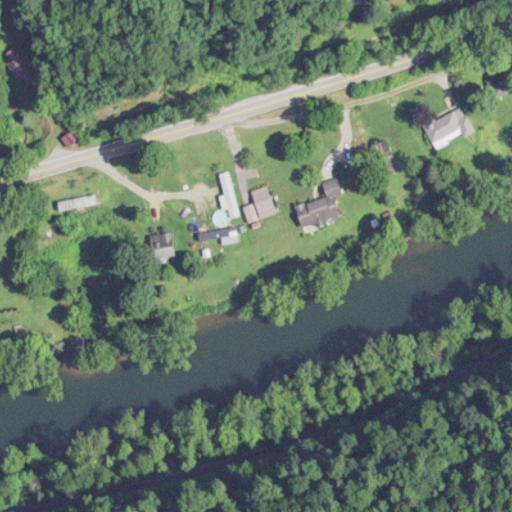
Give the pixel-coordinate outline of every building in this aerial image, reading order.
[(4,53),(23,87),(39,77),(26,54),(20,57),(14,47),(4,53)] [(424,123),(435,148),(474,130),(463,105),(424,123)] [(365,148),(376,173),(397,163),(386,138),(365,148)] [(327,196),(296,204),(302,227),(341,217),(335,195),(342,194),(337,177),(323,180),(327,196)] [(275,210),(266,186),(254,190),(256,194),(253,195),(261,216),(275,210)] [(173,231),(150,233),(152,257),(175,255),(173,231)]
